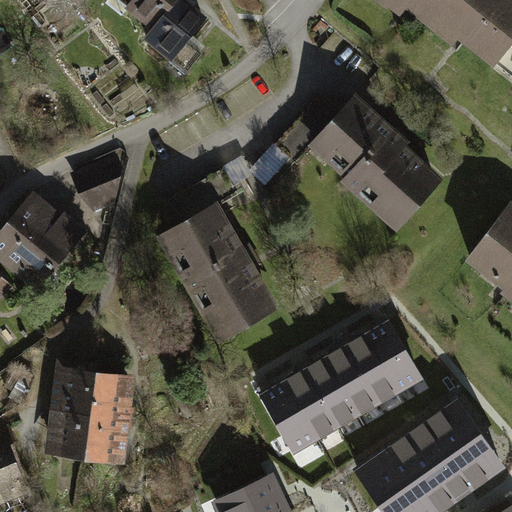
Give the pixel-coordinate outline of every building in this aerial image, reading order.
[(133,0),(128,7),(154,27),(175,0),(133,0)] [(181,0),(175,0),(154,27),(146,36),(172,57),(169,61),(185,74),(201,55),(184,41),(203,18),(181,0)] [(390,0),(401,9),(408,0),(417,0),(441,19),(456,0),(390,0)] [(511,0),(456,0),(441,19),(471,43),(476,36),(506,59),(511,51),(511,0)] [(275,144),(297,164),(315,144),(317,145),(322,138),(336,150),(330,157),(351,176),(347,180),(370,199),(376,193),(401,216),(435,178),(399,146),(403,142),(355,99),(343,112),(321,92),(275,144)] [(117,157),(75,174),(84,196),(89,195),(95,207),(114,200),(121,168),(117,157)] [(182,249),(173,254),(204,308),(213,303),(228,329),(271,304),(248,263),(251,261),(242,247),(239,249),(215,207),(239,194),(223,168),(163,202),(178,228),(172,232),(182,249)] [(33,195),(0,233),(0,251),(38,284),(83,231),(64,215),(61,219),(33,195)] [(511,205),(471,257),(508,286),(506,290),(511,294),(511,205)] [(0,298),(12,291),(0,280),(0,298)] [(387,321),(366,333),(398,388),(419,376),(387,321)] [(366,333),(345,345),(378,400),(398,388),(366,333)] [(345,345),(325,357),(357,412),(378,400),(345,345)] [(325,357),(304,369),(336,424),(357,412),(325,357)] [(76,366),(66,365),(60,409),(91,414),(96,374),(75,372),(76,366)] [(304,369),(283,381),(315,436),(336,424),(304,369)] [(23,404),(37,378),(24,371),(10,397),(23,404)] [(127,378),(96,374),(91,414),(86,454),(117,457),(121,425),(132,427),(134,408),(124,406),(127,378)] [(283,381),(262,393),(295,448),(315,436),(283,381)] [(387,511),(434,511),(502,465),(456,400),(357,469),(387,511)] [(86,454),(91,414),(60,409),(54,450),(86,454)] [(0,447),(10,444),(4,430),(0,430),(0,447)] [(0,447),(0,498),(23,489),(21,477),(10,444),(0,447)] [(358,499),(367,493),(350,465),(341,471),(358,499)] [(275,511),(286,507),(272,475),(217,501),(221,511),(275,511)]
